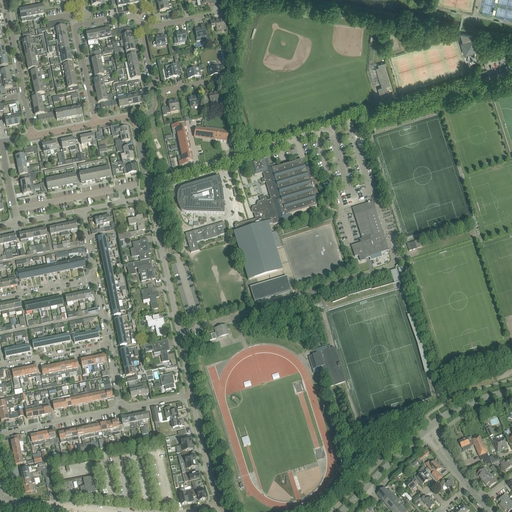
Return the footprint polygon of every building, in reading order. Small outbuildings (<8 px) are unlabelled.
[(31,8),(33,17),(34,21),(35,21),(36,20),(36,19),(39,19),(38,16),(37,6),(31,8)] [(27,18),(25,9),(19,10),(21,19),(22,22),(28,21),(27,18)] [(223,19),(215,21),(210,22),(211,28),(216,27),(217,30),(226,29),(223,19)] [(57,34),(57,35),(66,33),(65,26),(62,27),(59,28),(57,28),(55,22),(52,23),(54,29),(56,28),(56,31),(53,32),(54,35),(57,34)] [(201,27),(195,28),(197,39),(205,37),(206,45),(211,44),(207,28),(205,29),(204,27),(203,27),(203,26),(201,27)] [(111,38),(111,37),(110,31),(110,28),(104,30),(105,39),(108,38),(109,42),(112,41),(111,38)] [(184,31),(176,32),(177,37),(178,42),(178,44),(187,42),(186,40),(186,37),(188,36),(187,31),(185,32),(184,31)] [(122,41),(123,41),(133,39),(132,33),(131,33),(128,34),(125,34),(123,35),(120,35),(122,41)] [(462,43),(465,55),(478,51),(473,36),(461,34),(464,42),(462,43)] [(154,43),(153,44),(154,46),(155,46),(156,46),(157,46),(157,48),(166,47),(166,45),(169,44),(168,42),(167,35),(164,36),(164,35),(155,36),(156,42),(155,43),(154,43)] [(22,41),(24,48),(33,46),(31,39),(22,41)] [(134,45),(125,46),(126,55),(135,53),(135,51),(134,45)] [(170,66),(170,70),(167,70),(165,71),(167,79),(169,79),(179,76),(179,73),(181,72),(180,67),(179,62),(176,63),(177,64),(170,66)] [(378,88),(378,89),(379,94),(388,92),(386,86),(390,85),(385,66),(387,65),(386,62),(378,65),(379,67),(376,68),(382,87),(378,88)] [(63,65),(65,72),(74,70),(73,63),(63,65)] [(208,65),(208,68),(209,68),(211,76),(224,74),(223,65),(214,67),(213,64),(208,65)] [(189,70),(187,71),(188,79),(190,78),(201,76),(200,71),(203,71),(202,65),(198,66),(199,68),(189,70)] [(103,69),(94,71),(95,77),(104,75),(104,72),(106,72),(106,69),(103,70),(103,69)] [(31,72),(32,79),(41,77),(40,70),(31,72)] [(76,81),(67,83),(68,88),(67,88),(68,93),(75,91),(74,87),(77,87),(76,81)] [(136,93),(136,94),(137,95),(138,104),(145,103),(142,90),(140,91),(140,92),(136,93)] [(208,93),(209,99),(206,99),(207,104),(214,102),(219,101),(219,99),(218,97),(217,91),(208,93)] [(130,95),(131,97),(132,105),(138,104),(137,95),(136,94),(130,95)] [(197,95),(189,97),(190,102),(191,107),(199,105),(199,101),(201,100),(200,95),(198,96),(197,95)] [(118,99),(119,105),(120,108),(126,106),(124,98),(118,99)] [(168,101),(170,111),(170,113),(179,111),(177,99),(168,101)] [(78,107),(74,108),(75,117),(82,115),(80,104),(77,105),(78,107)] [(11,114),(12,118),(13,126),(20,124),(17,113),(11,114)] [(13,126),(12,118),(8,118),(7,115),(4,115),(6,122),(7,127),(13,126)] [(176,129),(177,134),(187,132),(185,127),(181,127),(180,124),(171,126),(172,130),(176,129)] [(121,136),(129,134),(127,128),(120,129),(119,125),(111,127),(113,137),(121,136)] [(195,128),(195,132),(194,137),(227,142),(228,132),(195,128)] [(93,134),(87,136),(88,144),(92,143),(92,147),(95,146),(93,134)] [(122,139),(118,140),(115,141),(116,144),(130,141),(129,134),(121,136),(122,139)] [(88,144),(87,136),(80,137),(82,149),(85,148),(85,144),(88,144)] [(76,150),(74,138),(68,139),(69,147),(73,147),(73,150),(76,150)] [(69,147),(68,139),(61,141),(63,152),(66,152),(66,148),(69,147)] [(55,142),(49,143),(51,155),(54,154),(55,154),(58,154),(56,147),(55,142)] [(41,153),(43,162),(44,170),(54,168),(53,166),(50,167),(47,167),(45,157),(51,155),(49,143),(42,145),(44,153),(41,153)] [(117,153),(120,152),(121,155),(132,153),(131,147),(117,150),(117,153)] [(132,153),(121,155),(122,162),(111,164),(112,167),(115,167),(119,166),(121,165),(129,164),(130,163),(130,160),(134,160),(132,153)] [(18,169),(26,168),(26,164),(29,163),(29,160),(25,161),(24,158),(28,157),(27,154),(25,154),(16,156),(18,169)] [(192,160),(191,154),(182,156),(183,161),(179,162),(180,167),(189,164),(188,161),(192,160)] [(302,161),(277,168),(276,168),(275,164),(270,166),(267,157),(264,158),(264,157),(250,162),(254,176),(263,173),(265,179),(262,179),(263,183),(266,182),(270,198),(271,198),(272,199),(267,201),(266,199),(264,199),(263,202),(261,201),(258,202),(257,204),(257,206),(253,207),(251,210),(252,212),(255,214),(255,215),(254,215),(256,219),(241,224),(238,223),(236,223),(234,226),(235,228),(238,230),(238,231),(233,232),(236,241),(248,281),(283,270),(276,249),(281,247),(276,232),(271,233),(269,226),(272,225),(273,225),(293,219),(292,215),(317,207),(314,200),(319,198),(310,167),(305,168),(302,161)] [(121,169),(127,168),(128,171),(124,172),(125,175),(136,172),(135,166),(130,167),(129,164),(121,165),(121,169)] [(26,168),(18,169),(20,176),(27,174),(27,177),(36,176),(36,173),(31,173),(31,170),(30,167),(26,168)] [(109,168),(94,171),(96,180),(111,177),(109,168)] [(96,180),(94,171),(80,174),(81,183),(96,180)] [(75,174),(61,177),(63,187),(77,184),(75,174)] [(28,180),(26,181),(21,182),(22,188),(34,186),(32,179),(37,179),(36,176),(27,177),(28,180)] [(63,187),(61,177),(46,180),(48,190),(63,187)] [(177,198),(177,200),(177,202),(178,203),(178,205),(179,207),(180,209),(181,210),(181,211),(182,211),(182,212),(183,212),(184,213),(185,213),(186,213),(187,214),(224,215),(224,205),(222,186),(219,177),(184,187),(183,188),(182,188),(181,189),(180,190),(179,191),(179,192),(178,193),(178,194),(177,196),(177,198)] [(35,192),(35,189),(31,190),(30,187),(34,186),(22,188),(24,195),(35,192)] [(360,243),(351,246),(352,247),(355,257),(359,256),(360,261),(361,262),(365,260),(366,259),(366,258),(381,253),(389,251),(388,248),(386,241),(376,213),(375,209),(375,208),(373,202),(366,204),(360,206),(352,208),(354,214),(360,234),(362,239),(360,240),(360,243)] [(138,231),(118,235),(119,241),(120,241),(125,240),(131,239),(131,238),(139,237),(143,235),(142,231),(145,230),(142,215),(136,217),(136,218),(128,219),(129,224),(129,225),(137,224),(138,231)] [(108,216),(102,217),(103,224),(110,223),(108,216)] [(103,224),(102,217),(95,219),(97,226),(99,225),(100,229),(91,231),(92,235),(105,232),(104,229),(103,224)] [(201,229),(185,234),(191,253),(199,251),(197,243),(204,240),(204,241),(220,236),(227,233),(224,222),(216,224),(216,225),(201,230),(201,229)] [(76,223),(69,224),(70,231),(71,231),(71,232),(77,231),(76,223)] [(112,227),(104,229),(105,232),(117,230),(116,223),(111,224),(112,227)] [(56,227),(57,234),(60,233),(61,237),(65,236),(63,225),(56,227)] [(51,235),(57,234),(56,227),(49,228),(51,235)] [(46,229),(39,230),(40,237),(47,236),(46,229)] [(27,240),(26,233),(19,234),(21,243),(23,244),(28,243),(27,240)] [(15,235),(9,236),(10,243),(17,242),(15,235)] [(419,240),(415,242),(407,244),(409,251),(421,248),(419,240)] [(148,243),(143,244),(140,244),(140,241),(132,243),(134,249),(134,251),(136,251),(137,257),(140,256),(141,261),(150,259),(149,254),(150,254),(149,254),(147,248),(149,248),(148,243)] [(99,244),(101,251),(107,250),(110,249),(109,243),(106,243),(99,244)] [(49,244),(42,245),(44,253),(50,251),(49,244)] [(42,245),(36,246),(37,254),(44,253),(42,245)] [(82,249),(75,250),(76,256),(79,256),(79,255),(86,253),(85,248),(82,249)] [(11,249),(5,251),(5,252),(6,254),(7,259),(13,258),(12,254),(11,249)] [(61,258),(63,264),(64,264),(63,258),(69,257),(68,252),(60,253),(61,258)] [(85,267),(84,259),(77,261),(78,268),(83,267),(85,267)] [(142,282),(148,281),(155,279),(153,268),(152,268),(150,260),(142,261),(143,265),(140,265),(140,262),(127,264),(129,276),(136,275),(135,269),(138,268),(139,274),(140,274),(142,282)] [(77,261),(70,262),(72,270),(73,270),(73,269),(78,268),(77,261)] [(50,263),(51,266),(52,274),(57,273),(58,273),(59,272),(57,265),(57,262),(50,263)] [(70,262),(64,264),(65,271),(70,270),(72,270),(70,262)] [(366,262),(357,264),(360,272),(368,270),(366,262)] [(57,265),(59,272),(60,272),(65,271),(64,264),(63,264),(57,265)] [(51,266),(44,267),(46,275),(47,275),(52,274),(51,266)] [(44,267),(38,269),(39,276),(44,275),(45,275),(46,275),(44,267)] [(31,270),(33,278),(34,277),(39,276),(38,269),(31,270)] [(394,284),(401,282),(398,269),(391,271),(394,284)] [(25,271),(26,279),(32,278),(33,278),(31,270),(25,271)] [(26,279),(25,271),(18,273),(20,280),(21,280),(26,279)] [(250,287),(253,297),(254,302),(283,293),(291,290),(287,276),(279,279),(250,287)] [(15,279),(9,280),(10,287),(17,286),(15,279)] [(143,290),(144,295),(142,295),(143,301),(150,300),(152,310),(158,309),(156,296),(158,295),(157,293),(158,292),(152,293),(151,288),(143,290)] [(90,292),(84,293),(85,300),(86,303),(89,303),(88,299),(91,299),(91,296),(94,295),(93,292),(90,292)] [(110,296),(111,303),(118,301),(118,302),(122,301),(120,294),(116,295),(110,296)] [(73,302),(72,295),(65,297),(67,304),(68,307),(74,306),(73,302)] [(94,309),(87,310),(88,314),(98,312),(95,298),(93,298),(96,309),(94,309)] [(55,299),(49,300),(51,307),(51,310),(57,308),(57,306),(55,299)] [(13,302),(15,309),(16,313),(22,312),(20,301),(13,302)] [(37,302),(39,309),(39,312),(45,311),(45,308),(43,301),(37,302)] [(0,305),(2,312),(3,318),(8,317),(7,317),(10,316),(8,310),(7,304),(0,305)] [(119,308),(112,309),(114,316),(119,315),(120,315),(120,311),(123,311),(123,307),(119,308)] [(418,344),(426,373),(431,372),(424,342),(413,313),(408,315),(418,344)] [(146,321),(147,322),(149,327),(155,326),(157,337),(164,335),(162,325),(163,325),(163,322),(164,322),(163,318),(159,319),(158,314),(145,317),(146,321)] [(17,317),(18,325),(19,328),(21,328),(21,327),(25,326),(24,319),(20,319),(20,317),(17,317)] [(35,325),(35,321),(33,321),(28,322),(28,318),(27,319),(27,317),(26,317),(28,327),(29,326),(29,327),(35,325)] [(115,320),(116,326),(125,325),(124,318),(115,320)] [(117,333),(124,332),(127,331),(125,325),(116,326),(117,333)] [(229,335),(227,329),(226,325),(214,329),(216,334),(217,339),(229,335)] [(44,337),(45,340),(46,347),(52,346),(51,339),(50,335),(44,337)] [(125,338),(119,339),(120,346),(127,345),(125,338)] [(152,343),(149,344),(149,348),(153,347),(154,354),(160,352),(163,363),(169,362),(167,352),(169,351),(168,348),(169,348),(169,345),(163,346),(162,342),(152,344),(152,343)] [(322,347),(318,348),(315,349),(316,354),(312,355),(314,359),(313,359),(316,368),(320,367),(322,366),(323,366),(324,368),(325,367),(325,368),(326,369),(339,365),(334,348),(329,350),(328,345),(322,347)] [(121,350),(122,357),(129,355),(128,349),(121,350)] [(104,355),(98,356),(100,364),(100,366),(104,366),(105,370),(107,370),(104,355)] [(93,358),(87,359),(88,367),(89,369),(92,369),(93,373),(96,373),(94,365),(93,358)] [(88,367),(87,359),(81,360),(82,368),(84,375),(87,375),(86,370),(89,369),(88,367)] [(77,361),(71,362),(72,370),(73,373),(77,372),(78,377),(79,376),(80,382),(83,381),(80,369),(79,369),(78,366),(77,361)] [(123,363),(125,370),(131,368),(135,368),(133,361),(130,362),(123,363)] [(65,363),(68,377),(68,380),(71,380),(69,374),(73,373),(72,370),(71,362),(65,363)] [(65,363),(59,364),(61,372),(61,375),(65,375),(66,378),(68,377),(65,363)] [(345,382),(339,365),(326,369),(324,370),(324,371),(327,382),(329,387),(334,385),(343,383),(345,382)] [(36,366),(30,367),(32,378),(36,377),(37,383),(39,382),(40,385),(42,385),(40,376),(38,377),(37,374),(36,366)] [(30,367),(24,369),(26,376),(27,385),(29,385),(28,379),(32,378),(30,367)] [(49,375),(47,367),(41,368),(44,379),(46,378),(46,379),(50,378),(49,375)] [(135,368),(125,370),(126,376),(133,375),(133,374),(136,374),(135,368)] [(24,369),(18,370),(20,378),(20,380),(23,379),(25,386),(27,386),(27,385),(26,376),(24,369)] [(162,386),(165,386),(166,390),(174,388),(173,384),(174,384),(172,374),(160,376),(162,386)] [(103,379),(105,388),(105,392),(112,390),(109,378),(103,379)] [(101,384),(98,385),(100,393),(101,401),(107,400),(105,392),(105,388),(102,389),(101,384)] [(138,396),(136,385),(129,387),(131,398),(138,396)] [(86,388),(87,389),(88,395),(90,403),(95,402),(94,394),(93,391),(90,391),(89,387),(86,388)] [(77,389),(75,390),(76,398),(78,406),(84,404),(82,397),(79,397),(77,389)] [(81,394),(82,397),(84,404),(90,403),(88,395),(87,389),(84,389),(85,393),(81,394)] [(73,395),(70,396),(70,399),(72,407),(78,406),(76,398),(75,390),(72,391),(73,395)] [(60,409),(59,401),(56,402),(55,399),(54,399),(54,396),(51,396),(52,400),(53,403),(54,410),(60,409)] [(58,398),(59,401),(60,409),(66,408),(64,400),(64,397),(58,398)] [(0,402),(0,409),(13,406),(12,404),(10,404),(9,402),(12,401),(11,398),(0,400),(1,403),(0,402)] [(45,400),(45,404),(43,404),(45,415),(51,414),(49,407),(48,400),(45,400)] [(39,402),(36,402),(38,410),(39,416),(45,415),(43,408),(43,404),(39,405),(39,402)] [(33,418),(32,411),(31,407),(27,407),(27,404),(24,404),(26,412),(27,419),(33,418)] [(0,409),(0,415),(11,413),(10,409),(14,409),(13,406),(0,409)] [(167,421),(171,421),(179,419),(177,411),(172,412),(171,408),(165,409),(166,418),(167,421)] [(11,413),(0,415),(1,421),(5,420),(6,423),(10,422),(9,420),(12,419),(12,416),(18,414),(18,418),(24,417),(23,411),(20,412),(11,413)] [(148,413),(141,414),(142,421),(149,420),(148,413)] [(145,434),(144,426),(142,421),(141,414),(134,415),(136,422),(139,422),(140,427),(142,435),(145,434)] [(137,426),(136,422),(134,415),(128,417),(129,424),(130,424),(130,427),(137,426)] [(124,428),(130,427),(130,424),(129,424),(128,417),(125,417),(124,416),(121,417),(124,428)] [(179,419),(171,421),(173,429),(184,426),(183,421),(178,422),(178,419),(179,419)] [(118,421),(112,422),(113,430),(114,433),(120,432),(118,421)] [(106,423),(100,425),(102,433),(102,435),(105,434),(105,436),(108,435),(106,423)] [(245,424),(238,427),(241,434),(247,432),(245,424)] [(486,426),(490,437),(495,435),(491,427),(490,428),(488,425),(486,426)] [(94,426),(88,427),(90,435),(90,438),(96,437),(96,434),(94,426)] [(88,427),(82,428),(85,439),(90,438),(90,435),(88,427)] [(80,445),(80,446),(81,451),(87,450),(86,444),(85,439),(82,428),(76,429),(78,437),(81,437),(83,445),(80,445)] [(79,440),(78,437),(76,429),(71,431),(72,439),(73,441),(79,440)] [(54,431),(48,432),(51,445),(57,443),(56,439),(55,436),(54,431)] [(73,441),(72,439),(71,431),(65,432),(66,440),(67,442),(70,441),(70,442),(73,441)] [(44,441),(44,444),(45,447),(51,446),(51,445),(48,432),(42,433),(44,441)] [(61,443),(67,442),(66,440),(65,432),(59,433),(60,441),(61,441),(61,443)] [(34,446),(39,445),(38,442),(37,434),(31,436),(32,440),(32,444),(33,444),(34,446)] [(11,442),(12,448),(20,446),(19,444),(19,443),(21,442),(20,437),(20,436),(14,437),(14,436),(11,437),(12,441),(11,442)] [(185,436),(178,437),(179,441),(181,440),(182,445),(180,446),(191,444),(190,438),(185,439),(185,436)] [(467,438),(459,442),(462,448),(463,448),(464,452),(471,449),(470,447),(474,445),(481,461),(483,465),(491,461),(489,458),(482,441),(480,437),(479,437),(473,440),(473,441),(469,442),(467,438)] [(497,441),(497,440),(493,442),(496,448),(498,453),(508,448),(506,444),(504,439),(497,441)] [(191,444),(180,446),(181,455),(188,454),(188,451),(192,450),(191,444)] [(69,454),(69,452),(66,452),(65,451),(62,451),(61,445),(60,445),(62,457),(70,456),(69,454)] [(13,454),(15,460),(22,458),(21,454),(28,453),(28,451),(21,452),(13,454)] [(33,455),(35,464),(42,462),(41,453),(33,455)] [(188,454),(181,455),(184,464),(195,461),(194,455),(189,457),(188,454)] [(22,458),(15,460),(16,465),(23,464),(24,466),(28,465),(27,461),(26,457),(22,458)] [(502,471),(505,470),(505,471),(506,471),(506,472),(508,471),(508,470),(511,468),(511,463),(511,462),(508,463),(507,460),(501,463),(502,466),(500,466),(502,471)] [(195,461),(184,464),(186,473),(192,471),(192,468),(196,467),(195,462),(195,461)] [(426,464),(428,467),(433,473),(432,474),(437,481),(442,477),(438,472),(442,468),(440,466),(439,467),(435,462),(432,464),(429,461),(426,464)] [(38,472),(42,471),(47,470),(45,463),(38,464),(39,467),(37,468),(38,472)] [(432,478),(427,472),(424,468),(420,471),(422,473),(417,477),(423,485),(432,478)] [(480,481),(481,483),(490,476),(486,471),(487,471),(485,468),(480,472),(476,475),(478,478),(479,477),(482,480),(480,481)] [(192,471),(186,473),(188,482),(199,479),(198,473),(193,474),(192,471)] [(87,497),(87,498),(97,496),(96,492),(97,492),(94,476),(83,479),(85,486),(80,487),(83,498),(87,497)] [(490,476),(481,483),(483,485),(484,483),(487,486),(489,488),(496,482),(494,480),(490,476)] [(406,486),(409,489),(412,493),(417,488),(416,486),(419,484),(418,484),(415,480),(413,477),(408,481),(409,483),(406,486)] [(23,481),(24,487),(32,486),(40,484),(39,478),(35,479),(31,480),(23,481)] [(447,484),(445,481),(440,485),(442,488),(445,485),(451,492),(456,487),(453,484),(454,483),(451,480),(447,484)] [(196,485),(193,485),(194,490),(195,497),(198,497),(199,501),(206,499),(205,497),(203,491),(197,492),(197,489),(196,485)] [(377,494),(384,503),(388,499),(391,504),(395,500),(396,501),(398,499),(393,493),(391,495),(385,488),(377,494)] [(194,490),(185,492),(187,504),(188,504),(188,503),(193,502),(192,498),(195,497),(194,490)] [(185,492),(179,493),(182,505),(187,504),(185,492)] [(426,496),(425,496),(421,499),(426,505),(427,504),(430,509),(435,505),(432,501),(433,501),(430,497),(428,499),(426,496)] [(499,505),(502,508),(511,501),(508,498),(507,499),(505,496),(499,501),(501,504),(499,505)] [(384,503),(392,511),(402,504),(401,502),(398,499),(396,501),(395,500),(391,504),(388,499),(384,503)] [(402,504),(392,511),(407,511),(409,511),(405,506),(410,502),(408,499),(403,504),(402,504)] [(511,502),(511,501),(502,508),(505,511),(506,510),(507,511),(509,511),(511,510),(511,502)]
